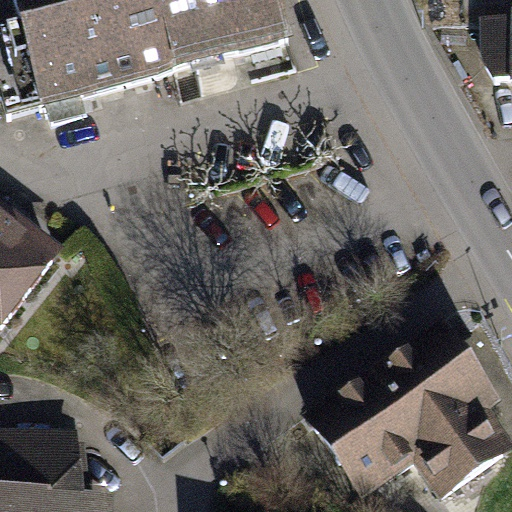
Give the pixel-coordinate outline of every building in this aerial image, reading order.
[(298,59),(282,0),(11,0),(22,38),(0,44),(0,105),(0,107),(7,131),(40,122),(42,128),(298,59)] [(0,44),(22,38),(11,0),(0,0),(0,106),(0,107),(0,105),(0,44)] [(511,27),(484,27),(487,73),(499,93),(511,92),(511,27)] [(15,214),(0,202),(0,330),(61,251),(15,214)] [(505,406),(443,319),(302,419),(366,507),(415,472),(441,507),(511,456),(511,441),(493,415),(505,406)] [(113,511),(114,497),(92,497),(91,489),(86,445),(81,444),(78,433),(0,430),(0,511),(113,511)]
